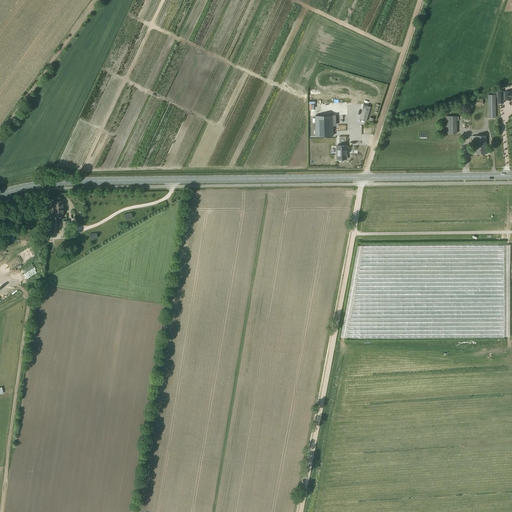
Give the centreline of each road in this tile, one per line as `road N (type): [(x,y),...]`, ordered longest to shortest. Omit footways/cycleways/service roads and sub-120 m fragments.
road 1 (primary): [(0,194),(65,181),(511,176)]
road 2 (track): [(301,511),(363,177)]
road 3 (track): [(0,281),(17,285),(28,301),(0,511)]
road 4 (track): [(419,0),(363,177)]
road 5 (track): [(94,0),(0,133)]
